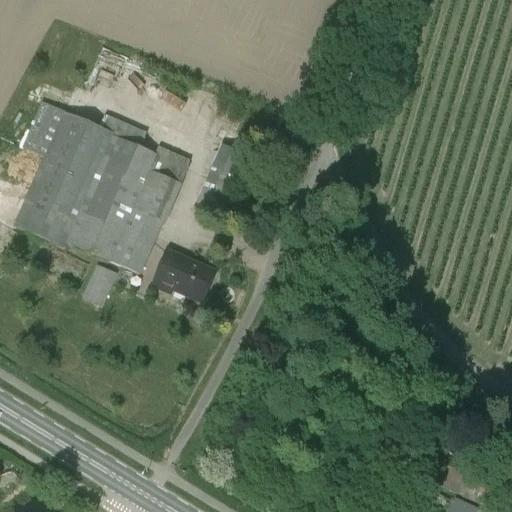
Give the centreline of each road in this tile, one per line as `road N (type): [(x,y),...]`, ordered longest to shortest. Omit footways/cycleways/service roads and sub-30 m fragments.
road 1 (unclassified): [(163,474),(251,310),(378,0)]
road 2 (primary): [(146,496),(0,404)]
